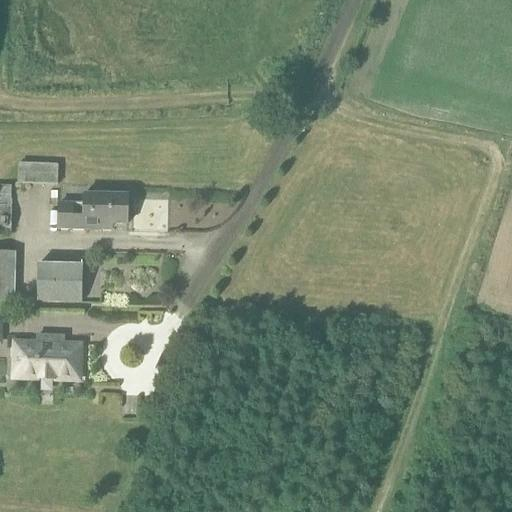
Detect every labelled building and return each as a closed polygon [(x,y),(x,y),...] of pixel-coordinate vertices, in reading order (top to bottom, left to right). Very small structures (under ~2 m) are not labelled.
[(19,164),(18,184),(58,185),(59,165),(19,164)] [(84,205),(59,204),(59,230),(101,231),(101,225),(127,225),(128,196),(84,195),(84,205)] [(0,234),(12,234),(12,207),(12,206),(0,206),(0,234)] [(17,253),(0,252),(0,301),(15,302),(17,253)] [(83,266),(38,265),(37,303),(82,303),(83,266)] [(15,344),(14,379),(79,381),(80,346),(58,346),(58,339),(59,339),(59,337),(37,337),(37,338),(38,338),(38,345),(15,344)]
